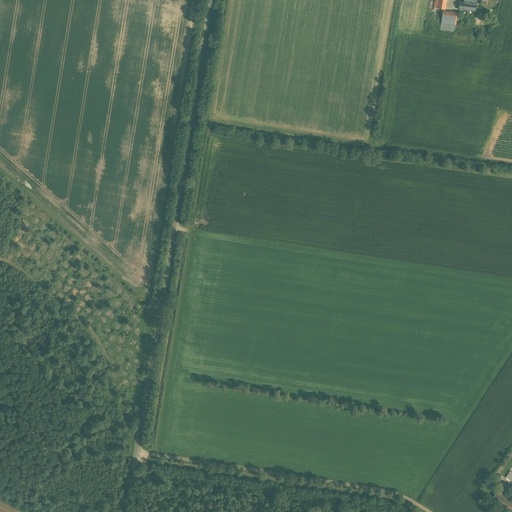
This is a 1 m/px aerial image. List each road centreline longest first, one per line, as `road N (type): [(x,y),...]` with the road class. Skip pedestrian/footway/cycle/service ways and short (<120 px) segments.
road 1 (unclassified): [(136,452),(210,0)]
road 2 (unclassified): [(428,511),(378,490),(136,452)]
